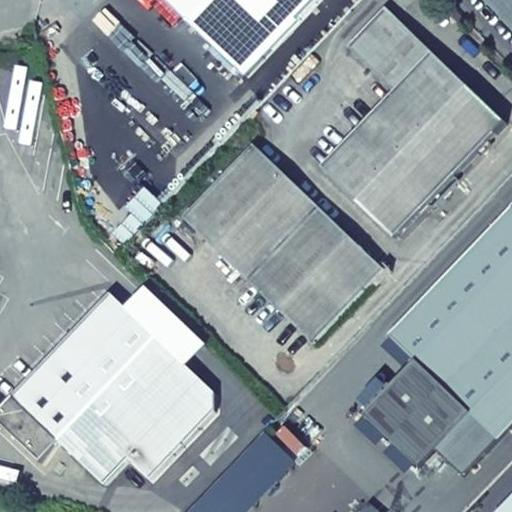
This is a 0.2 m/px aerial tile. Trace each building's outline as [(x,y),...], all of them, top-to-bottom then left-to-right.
[(176,149),(318,0),(112,0),(69,46),(176,149)] [(507,126),(389,10),(351,50),(396,95),(322,171),(396,240),(507,126)] [(386,273),(256,146),(184,221),(314,347),(386,273)] [(511,427),(511,211),(392,337),(418,362),(366,417),(421,470),(438,452),(464,477),(511,427)] [(216,395),(113,297),(0,414),(0,424),(41,464),(61,444),(105,488),(130,461),(152,480),(216,413),(216,395)] [(511,511),(511,499),(500,511),(511,511)]
